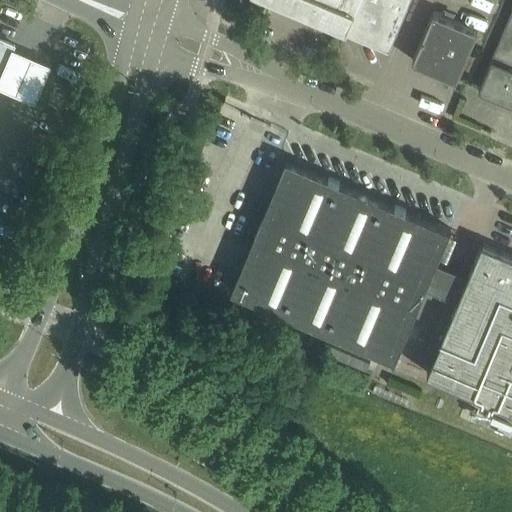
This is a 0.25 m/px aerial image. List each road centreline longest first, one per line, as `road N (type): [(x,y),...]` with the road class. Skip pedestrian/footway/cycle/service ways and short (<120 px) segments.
road 1 (tertiary): [(43,416),(80,322),(159,33)]
road 2 (tertiary): [(132,22),(88,195),(6,401)]
road 3 (unclassified): [(511,178),(159,33)]
road 4 (residential): [(329,511),(197,392),(152,362)]
road 5 (secondary): [(240,511),(43,416)]
road 6 (secondary): [(12,436),(182,511)]
